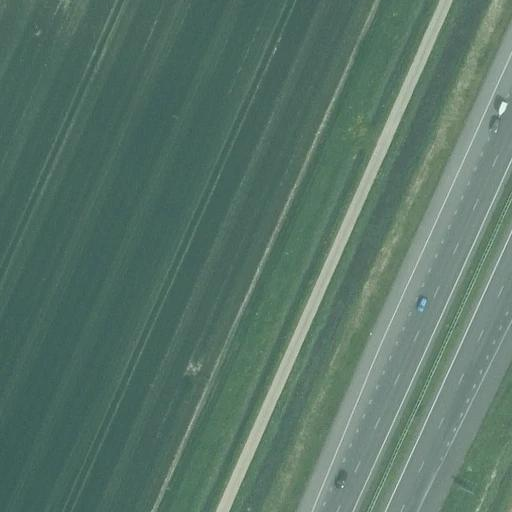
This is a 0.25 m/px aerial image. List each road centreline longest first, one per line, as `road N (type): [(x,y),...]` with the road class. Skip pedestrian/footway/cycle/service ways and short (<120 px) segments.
road 1 (unclassified): [(446,0),(221,511)]
road 2 (motorway): [(511,120),(337,511)]
road 3 (motorway): [(401,511),(511,265)]
